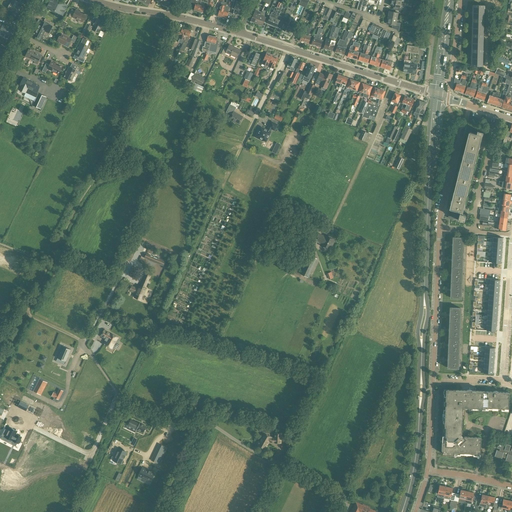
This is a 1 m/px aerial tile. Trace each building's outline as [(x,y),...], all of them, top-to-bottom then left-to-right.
[(20,3),(14,0),(12,0),(11,2),(7,9),(12,12),(11,14),(18,18),(21,12),(22,13),(24,8),(19,6),(20,3)] [(63,14),(67,5),(61,2),(60,2),(58,1),(58,0),(57,0),(50,0),(47,7),(63,14)] [(198,11),(201,0),(190,0),(189,2),(195,3),(194,10),(198,11)] [(205,3),(207,3),(207,0),(201,0),(198,11),(203,12),(205,3)] [(240,10),(241,6),(243,2),(241,2),(241,0),(233,0),(232,9),(234,9),(233,14),(236,15),(237,15),(239,10),(240,10)] [(402,2),(392,0),(391,0),(390,6),(396,7),(396,10),(403,11),(405,12),(406,6),(401,5),(402,2)] [(227,1),(225,6),(222,18),(226,19),(228,12),(228,11),(230,5),(229,5),(230,2),(227,1)] [(279,9),(272,26),(274,27),(274,26),(276,27),(279,21),(280,21),(282,16),(279,15),(280,12),(281,10),(283,4),(281,3),(279,9)] [(222,18),(225,6),(220,4),(218,5),(217,10),(219,11),(217,16),(222,18)] [(473,5),(473,20),(483,21),(483,5),(473,5)] [(323,15),(325,8),(320,6),(317,12),(323,15)] [(267,17),(267,18),(269,18),(267,23),(269,24),(269,25),(272,26),(279,9),(276,8),(275,7),(273,13),(272,12),(271,15),(269,14),(267,17)] [(324,15),(329,17),(332,10),(327,8),(324,15)] [(72,18),(78,21),(79,22),(79,23),(80,23),(81,23),(82,23),(82,22),(82,23),(83,20),(85,21),(87,15),(76,9),(75,11),(72,9),(68,17),(71,19),(72,18)] [(254,22),(257,23),(261,12),(261,13),(258,11),(258,10),(255,9),(250,21),(254,23),(254,22)] [(38,15),(48,20),(50,17),(46,15),(47,13),(40,10),(38,15)] [(403,11),(396,10),(395,10),(395,12),(389,11),(388,17),(397,19),(398,13),(402,14),(403,11)] [(257,23),(259,24),(258,25),(262,27),(264,22),(265,21),(267,17),(266,17),(264,15),(265,14),(261,12),(257,23)] [(396,23),(397,19),(388,17),(387,24),(393,25),(392,28),(399,31),(400,23),(396,23)] [(87,31),(90,32),(91,30),(99,33),(100,30),(102,31),(105,25),(106,26),(106,24),(107,21),(105,21),(104,20),(103,20),(102,19),(101,19),(100,18),(100,20),(97,18),(93,26),(90,25),(87,31)] [(285,23),(284,24),(285,24),(282,30),(284,30),(283,31),(287,33),(287,32),(289,32),(290,29),(293,31),(295,26),(292,24),(294,21),(287,19),(286,20),(285,21),(286,21),(285,23)] [(483,21),(473,20),(472,35),(483,36),(483,21)] [(14,29),(0,22),(0,32),(5,35),(4,37),(4,38),(7,39),(8,39),(9,36),(10,36),(11,34),(12,34),(13,32),(13,31),(14,29)] [(49,33),(48,33),(51,26),(44,22),(42,25),(39,24),(33,35),(41,39),(43,35),(46,36),(47,36),(49,33)] [(331,31),(329,39),(327,38),(323,48),(325,49),(327,50),(332,37),(333,37),(334,32),(335,33),(337,27),(332,26),(330,31),(331,31)] [(309,28),(306,27),(304,34),(302,33),(300,41),(301,41),(301,42),(304,43),(308,29),(309,29),(310,28),(309,28)] [(178,37),(179,37),(179,38),(178,41),(181,42),(183,42),(186,29),(182,28),(181,31),(177,30),(176,34),(176,35),(179,35),(178,37)] [(183,42),(181,48),(178,53),(181,54),(187,43),(188,41),(191,30),(186,29),(183,42)] [(316,47),(320,34),(320,35),(321,33),(319,32),(318,32),(317,35),(315,34),(311,44),(313,45),(313,46),(316,47)] [(62,34),(60,36),(59,36),(57,41),(68,47),(71,41),(74,43),(77,37),(73,35),(72,39),(62,34)] [(209,50),(209,49),(213,36),(208,35),(206,42),(205,42),(204,46),(203,46),(202,50),(203,51),(202,52),(204,52),(205,51),(208,52),(209,50)] [(472,35),(472,50),(482,51),(483,36),(472,35)] [(209,50),(215,52),(218,41),(216,40),(217,37),(213,36),(209,49),(209,50)] [(330,51),(332,51),(336,41),(333,40),(334,38),(333,37),(332,37),(327,50),(330,51)] [(348,38),(346,37),(344,41),(343,41),(339,54),(342,55),(342,54),(344,55),(347,45),(346,45),(348,38)] [(401,39),(397,37),(395,42),(393,46),(397,48),(401,39)] [(81,43),(75,55),(79,57),(78,60),(84,62),(85,59),(83,59),(89,47),(85,45),(88,40),(83,38),(81,43)] [(336,53),(339,54),(343,41),(342,40),(340,39),(337,45),(335,52),(337,52),(336,53)] [(201,41),(198,40),(192,56),(196,57),(201,41)] [(415,43),(415,46),(407,45),(406,52),(411,53),(411,49),(419,50),(419,49),(419,47),(418,47),(419,45),(415,43)] [(419,47),(419,49),(427,52),(429,48),(427,47),(419,44),(419,47)] [(224,47),(221,54),(219,53),(217,59),(220,60),(222,55),(224,56),(226,53),(236,58),(240,50),(229,45),(227,49),(224,47)] [(358,60),(363,61),(368,46),(364,45),(363,49),(364,50),(363,53),(360,52),(358,60)] [(355,47),(352,46),(350,47),(350,49),(349,49),(347,56),(352,58),(355,47)] [(368,46),(363,61),(368,63),(370,55),(368,55),(369,51),(369,52),(371,47),(368,46)] [(34,63),(37,65),(42,55),(29,48),(25,57),(35,62),(34,63)] [(371,56),(369,63),(374,65),(379,49),(376,48),(374,53),(372,56),(371,56)] [(482,51),(472,50),(471,65),(482,66),(482,51)] [(247,62),(246,64),(254,68),(259,54),(252,51),(251,53),(250,53),(247,58),(248,59),(247,62)] [(380,67),(385,68),(390,53),(387,52),(385,60),(382,59),(380,67)] [(265,65),(263,68),(267,69),(272,55),(269,54),(270,54),(267,53),(266,53),(263,61),(262,64),(265,65)] [(393,54),(390,53),(385,68),(390,70),(394,54),(393,54)] [(275,57),(272,55),(267,69),(264,74),(267,75),(270,68),(273,69),(275,66),(278,58),(278,57),(276,56),(275,57)] [(190,56),(186,65),(191,67),(195,58),(190,56)] [(295,69),(293,68),(294,67),(294,68),(296,63),(299,64),(300,62),(297,60),(291,57),(288,65),(287,66),(291,68),(290,68),(290,69),(293,71),(295,69)] [(509,61),(499,57),(497,60),(508,65),(509,61)] [(409,73),(410,64),(411,61),(404,60),(403,72),(409,73)] [(45,65),(42,71),(46,73),(47,69),(57,74),(58,72),(60,72),(62,67),(51,61),(48,67),(45,65)] [(300,62),(299,64),(295,72),(297,73),(299,69),(302,70),(305,64),(300,61),(300,62)] [(309,65),(302,78),(309,81),(315,68),(314,67),(313,67),(313,66),(311,65),(310,65),(310,66),(309,65)] [(77,70),(81,72),(82,69),(77,66),(75,69),(69,66),(64,78),(72,82),(77,70)] [(497,69),(495,73),(504,78),(505,75),(506,74),(497,69)] [(244,78),(245,79),(250,81),(253,74),(247,71),(244,78)] [(277,81),(280,83),(285,73),(282,71),(277,81)] [(299,84),(300,84),(305,71),(303,71),(302,72),(296,83),(299,84)] [(299,74),(297,73),(295,72),(290,82),(295,84),(299,74)] [(326,88),(332,75),(326,72),(324,75),(320,73),(317,80),(316,83),(320,85),(319,85),(326,88)] [(192,80),(201,84),(202,85),(205,78),(195,73),(192,80)] [(342,76),(338,75),(334,85),(337,86),(336,89),(338,90),(342,76)] [(456,91),(458,92),(464,76),(462,75),(459,82),(454,80),(453,87),(455,88),(454,90),(456,91)] [(341,90),(343,85),(345,86),(348,78),(342,76),(338,90),(339,90),(341,90)] [(466,77),(464,76),(458,92),(461,93),(461,92),(463,93),(465,86),(467,81),(465,81),(466,77)] [(24,78),(19,89),(26,93),(36,97),(38,94),(36,93),(39,87),(35,85),(36,84),(24,78)] [(351,91),(354,80),(349,79),(345,90),(343,94),(346,95),(347,91),(351,92),(351,91)] [(469,96),(474,80),(472,79),(469,88),(467,87),(464,94),(466,94),(466,95),(469,96)] [(360,82),(354,80),(351,91),(356,93),(360,82)] [(477,81),(474,80),(469,96),(471,97),(471,96),(473,97),(477,87),(475,86),(477,81)] [(188,87),(194,90),(196,84),(191,81),(188,87)] [(505,96),(501,107),(502,107),(509,110),(510,111),(511,110),(511,81),(510,81),(509,84),(506,92),(505,96)] [(361,83),(358,92),(364,93),(367,85),(361,83)] [(485,84),(483,83),(481,87),(480,92),(477,91),(475,97),(477,98),(476,99),(479,100),(485,84)] [(195,91),(198,92),(198,91),(201,93),(204,87),(198,84),(197,86),(195,91)] [(306,93),(307,93),(311,95),(315,86),(311,84),(306,93)] [(485,84),(479,100),(482,101),(482,100),(484,101),(486,94),(488,87),(486,86),(487,84),(485,84)] [(363,97),(366,98),(367,94),(369,95),(372,87),(367,85),(364,93),(363,97)] [(365,109),(362,117),(369,119),(370,116),(376,118),(384,95),(383,95),(385,91),(374,87),(373,92),(372,91),(371,95),(371,97),(373,98),(373,96),(379,99),(378,104),(376,103),(376,102),(371,101),(370,104),(367,103),(365,109)] [(274,90),(271,96),(275,97),(274,100),(277,102),(281,94),(274,90)] [(364,93),(358,92),(357,92),(357,93),(358,94),(358,96),(356,95),(353,102),(352,105),(356,106),(357,103),(358,103),(359,99),(359,97),(362,98),(363,97),(364,93)] [(487,103),(492,104),(495,93),(493,92),(492,96),(489,95),(487,103)] [(397,107),(396,106),(399,100),(398,99),(400,95),(395,93),(391,101),(394,103),(390,112),(394,113),(397,107)] [(34,101),(33,104),(40,108),(45,97),(38,94),(36,97),(34,101)] [(497,106),(501,107),(505,96),(502,95),(501,99),(499,98),(497,106)] [(401,103),(403,104),(406,105),(409,98),(405,96),(401,103)] [(407,112),(409,112),(414,100),(409,98),(406,105),(403,113),(406,114),(407,112)] [(414,115),(416,115),(418,116),(418,115),(423,101),(420,100),(420,101),(418,100),(414,115)] [(425,102),(423,101),(418,115),(418,116),(422,117),(427,103),(425,102)] [(229,119),(239,124),(240,122),(241,122),(242,120),(242,119),(243,117),(239,115),(238,115),(236,114),(235,113),(234,112),(236,108),(230,105),(226,112),(232,115),(229,119)] [(274,130),(277,124),(271,122),(268,127),(267,130),(261,127),(260,130),(258,130),(255,137),(260,139),(260,138),(264,140),(267,139),(270,132),(269,131),(271,129),(274,130)] [(391,138),(396,129),(397,127),(393,125),(385,143),(389,144),(391,138)] [(406,127),(399,141),(405,144),(412,130),(406,127)] [(400,131),(396,129),(391,138),(396,141),(400,131)] [(365,142),(369,133),(362,130),(360,133),(358,138),(365,142)] [(465,215),(464,214),(459,213),(460,212),(461,212),(460,212),(480,135),(481,135),(482,132),(477,131),(476,134),(469,132),(449,209),(452,210),(451,214),(453,217),(458,219),(457,219),(463,221),(464,218),(465,218),(466,216),(465,216),(465,215)] [(395,167),(399,169),(403,159),(399,157),(395,167)] [(501,188),(511,189),(511,187),(511,186),(511,182),(505,182),(499,181),(499,184),(502,185),(501,188)] [(332,245),(335,239),(325,234),(325,236),(324,236),(324,237),(319,234),(315,241),(322,244),(321,246),(325,248),(325,249),(327,250),(329,249),(329,250),(330,249),(331,248),(332,246),(332,245)] [(465,261),(465,260),(462,260),(463,246),(465,246),(465,245),(463,245),(463,238),(453,237),(453,244),(452,246),(453,246),(452,259),(452,261),(452,274),(451,274),(451,276),(451,289),(451,291),(451,298),(461,298),(461,291),(463,291),(463,290),(461,290),(462,276),(464,276),(464,275),(462,275),(462,261),(465,261)] [(133,256),(136,250),(128,246),(125,252),(133,256)] [(144,258),(163,266),(165,261),(147,253),(144,258)] [(304,263),(306,263),(301,274),(308,277),(316,259),(309,256),(308,259),(306,258),(305,260),(304,259),(305,258),(302,256),(300,262),(302,263),(303,262),(304,262),(304,263)] [(135,296),(141,299),(144,300),(146,296),(143,295),(145,289),(150,276),(146,274),(141,287),(140,287),(139,289),(132,286),(132,287),(131,287),(130,288),(131,289),(130,290),(137,293),(135,296)] [(462,330),(460,330),(460,316),(462,317),(462,315),(460,315),(460,308),(450,308),(450,314),(450,316),(449,329),(449,331),(449,344),(448,344),(448,346),(449,346),(448,359),(448,361),(448,368),(458,368),(458,361),(461,362),(461,360),(458,360),(459,346),(461,347),(461,345),(459,345),(459,331),(462,332),(462,330)] [(119,338),(111,333),(111,334),(105,330),(101,336),(106,339),(106,340),(107,341),(105,344),(112,349),(114,346),(115,345),(116,344),(116,342),(119,338)] [(63,346),(57,358),(58,358),(58,357),(66,361),(71,349),(63,346)] [(41,395),(47,383),(39,379),(33,391),(41,395)] [(53,400),(57,402),(63,391),(59,389),(56,394),(53,393),(52,396),(54,398),(53,400)] [(462,407),(463,407),(508,409),(509,392),(498,392),(497,391),(495,391),(494,391),(492,392),(444,390),(441,450),(446,455),(480,456),(481,437),(462,437),(461,435),(462,407)] [(29,405),(20,401),(17,407),(26,411),(29,405)] [(131,418),(129,423),(137,427),(137,428),(144,431),(147,424),(140,421),(140,422),(131,418)] [(3,437),(2,440),(16,446),(17,444),(19,444),(22,437),(16,435),(18,432),(10,428),(9,431),(5,430),(2,437),(3,437)] [(269,441),(270,442),(270,443),(274,443),(274,441),(281,442),(281,433),(275,433),(274,438),(272,438),(264,433),(260,441),(259,441),(258,441),(257,442),(257,443),(257,444),(258,445),(265,449),(269,441)] [(511,445),(506,444),(505,446),(502,445),(501,447),(499,446),(498,448),(500,449),(500,451),(497,450),(496,450),(494,457),(501,460),(502,457),(506,458),(505,461),(511,463),(511,445)] [(120,446),(115,458),(123,461),(128,450),(120,446)] [(144,465),(141,472),(152,477),(156,470),(144,465)] [(443,498),(444,497),(445,492),(446,487),(440,485),(438,490),(437,491),(436,494),(437,494),(437,495),(441,496),(440,498),(443,498)] [(452,488),(446,487),(445,492),(443,498),(450,500),(452,488)] [(458,501),(465,503),(467,491),(461,490),(458,501)] [(467,491),(465,503),(464,504),(466,505),(467,503),(471,504),(472,498),(473,493),(467,491)] [(488,496),(482,494),(480,505),(483,506),(484,508),(486,508),(488,499),(488,496)] [(486,508),(489,508),(489,506),(493,506),(495,497),(488,496),(488,499),(486,508)] [(507,511),(510,501),(503,499),(502,504),(499,504),(498,509),(501,510),(501,507),(508,509),(507,511)] [(375,511),(376,511),(369,508),(370,507),(363,504),(362,505),(356,502),(354,506),(353,508),(352,508),(350,511),(375,511)]
